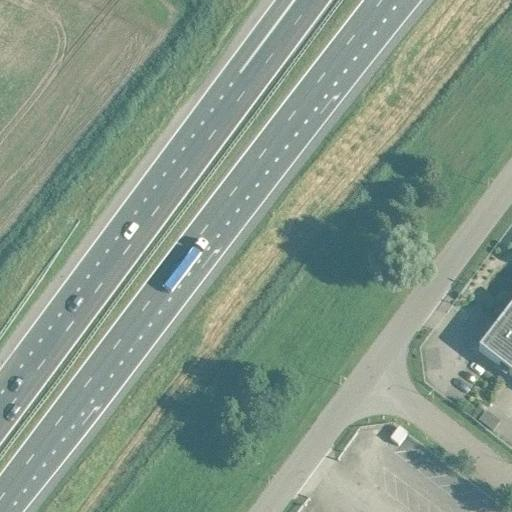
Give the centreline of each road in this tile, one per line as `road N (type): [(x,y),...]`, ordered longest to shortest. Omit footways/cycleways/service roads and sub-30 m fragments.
road 1 (motorway): [(0,503),(382,0)]
road 2 (motorway): [(251,82),(0,420)]
road 3 (unclassified): [(511,181),(367,375)]
road 4 (unclassified): [(511,488),(367,375)]
road 5 (unclassified): [(367,375),(265,511)]
